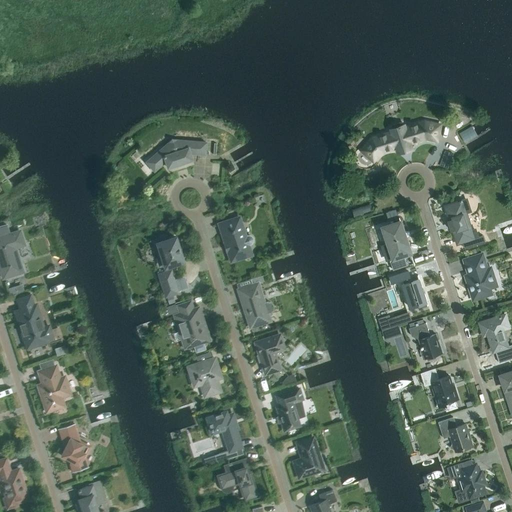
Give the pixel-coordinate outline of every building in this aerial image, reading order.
[(410,142),(426,138),(437,140),(441,124),(425,121),(405,127),(403,121),(390,125),(392,131),(373,138),(362,150),(374,161),(382,152),(397,147),(399,151),(412,147),(410,142)] [(192,159),(190,153),(205,154),(206,142),(177,140),(177,141),(172,139),(169,144),(168,143),(146,162),(154,171),(165,161),(167,167),(192,159)] [(462,200),(462,199),(460,200),(460,201),(446,206),(450,220),(449,220),(452,230),(453,229),(458,243),(463,241),(465,248),(486,242),(483,235),(478,237),(475,229),(472,230),(466,212),(470,210),(467,199),(462,200)] [(249,236),(247,236),(245,236),(239,217),(219,224),(231,260),(251,254),(248,245),(250,244),(252,243),(253,241),(252,238),(251,237),(249,236)] [(408,244),(401,221),(384,227),(391,250),(385,252),(388,260),(390,259),(393,269),(408,264),(402,247),(408,244)] [(0,268),(3,277),(22,271),(15,247),(24,244),(19,231),(9,234),(5,224),(0,226),(0,268)] [(183,261),(175,237),(167,239),(167,238),(166,237),(165,236),(164,236),(162,236),(161,237),(160,238),(160,239),(159,240),(160,242),(157,242),(161,256),(160,257),(159,258),(159,259),(158,260),(159,261),(159,263),(160,264),(161,264),(163,264),(164,264),(165,267),(183,261)] [(464,259),(470,276),(465,277),(467,281),(468,281),(474,299),(492,293),(489,284),(494,282),(494,280),(494,279),(494,277),(493,273),(491,270),(490,269),(488,269),(482,253),(464,259)] [(179,293),(172,269),(157,273),(165,298),(166,297),(167,297),(172,295),(179,293)] [(410,307),(427,301),(419,279),(412,281),(408,270),(390,276),(392,282),(403,279),(405,283),(403,284),(410,307)] [(238,289),(250,326),(269,320),(267,313),(270,312),(272,310),(273,307),(272,304),(270,302),(267,301),(263,302),(257,283),(238,289)] [(17,292),(15,286),(8,288),(10,294),(17,292)] [(41,317),(39,318),(35,305),(34,306),(30,294),(16,299),(20,310),(16,311),(20,324),(18,325),(21,334),(23,334),(28,346),(31,345),(31,347),(39,345),(39,343),(48,340),(48,339),(52,338),(48,326),(44,327),(41,317)] [(167,297),(166,297),(169,305),(174,303),(172,295),(167,297)] [(180,331),(173,333),(175,341),(183,339),(181,340),(184,348),(192,345),(195,353),(205,350),(202,341),(208,339),(198,308),(192,310),(190,302),(178,306),(181,314),(178,315),(182,326),(179,327),(180,331)] [(177,313),(174,305),(168,307),(171,315),(177,313)] [(487,330),(494,351),(496,350),(499,362),(511,357),(511,343),(508,345),(503,330),(510,327),(505,313),(480,322),(483,331),(487,330)] [(429,330),(426,322),(421,324),(419,319),(407,322),(412,335),(419,339),(422,349),(420,354),(425,356),(425,358),(427,357),(432,360),(435,355),(443,352),(441,344),(440,344),(436,334),(429,336),(427,330),(429,330)] [(391,327),(383,329),(385,338),(394,335),(391,327)] [(279,334),(255,342),(265,373),(279,369),(274,352),(284,348),(279,334)] [(220,377),(214,358),(188,366),(194,385),(200,383),(204,396),(220,391),(216,378),(220,377)] [(55,366),(38,371),(42,384),(38,385),(46,411),(63,406),(60,397),(70,394),(64,376),(59,378),(55,366)] [(439,407),(445,405),(447,411),(458,408),(455,400),(458,399),(455,388),(454,389),(450,375),(439,378),(436,368),(421,372),(425,385),(436,382),(439,393),(436,394),(439,407)] [(511,371),(501,375),(511,408),(511,371)] [(283,386),(295,382),(293,375),(287,377),(280,383),(283,386)] [(303,407),(300,395),(301,394),(298,387),(289,390),(276,395),(280,406),(276,407),(284,430),(299,425),(297,418),(301,417),(299,409),(303,407)] [(241,447),(235,429),(237,428),(232,414),(227,416),(225,412),(207,418),(212,432),(222,429),(224,435),(225,434),(228,443),(227,443),(229,451),(241,447)] [(453,442),(450,447),(455,450),(456,451),(473,445),(470,438),(471,438),(468,430),(466,423),(456,426),(453,417),(439,421),(444,438),(451,436),(453,442)] [(82,458),(87,447),(76,441),(77,440),(75,433),(77,433),(74,424),(74,423),(58,428),(61,438),(63,437),(65,444),(66,444),(61,455),(72,461),(71,462),(74,471),(72,471),(72,472),(88,467),(88,466),(86,467),(83,458),(82,458)] [(294,462),(299,477),(323,469),(312,438),(297,443),(303,459),(294,462)] [(225,451),(214,455),(217,461),(227,458),(225,451)] [(28,499),(19,468),(10,471),(6,458),(0,459),(0,478),(6,497),(4,498),(7,508),(17,505),(16,503),(28,499)] [(218,476),(222,488),(223,489),(225,490),(227,491),(229,490),(231,488),(231,487),(231,484),(239,482),(245,499),(257,495),(245,459),(225,466),(227,473),(218,476)] [(462,462),(449,466),(452,476),(460,474),(461,477),(459,478),(461,486),(466,484),(467,487),(457,491),(460,500),(486,492),(483,483),(486,483),(482,470),(479,472),(476,463),(464,467),(462,462)] [(97,511),(95,505),(106,501),(99,480),(74,488),(78,499),(79,499),(82,508),(78,509),(78,511),(103,511),(102,511),(99,511),(97,511)] [(330,511),(327,504),(336,501),(332,489),(318,494),(321,501),(309,505),(311,511),(330,511)] [(485,511),(485,510),(486,510),(483,501),(466,507),(467,511),(485,511)]
